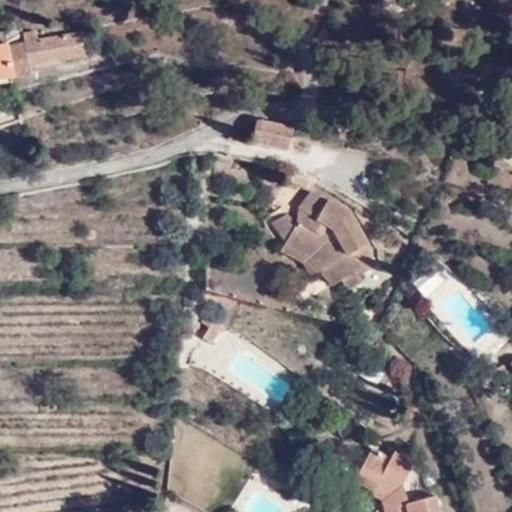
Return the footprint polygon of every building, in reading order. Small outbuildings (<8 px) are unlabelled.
[(34,24),(0,28),(0,41),(22,39),(26,62),(77,55),(74,30),(35,34),(34,24)] [(0,41),(0,45),(4,73),(27,70),(26,62),(22,39),(0,41)] [(277,124),(258,126),(252,141),(290,153),(298,132),(277,124)] [(271,229),(287,252),(309,264),(313,272),(323,287),(330,282),(342,299),(365,286),(361,279),(374,270),(364,254),(368,249),(349,218),(328,206),(323,210),(305,201),(293,219),(271,229)] [(444,263),(452,252),(437,242),(429,253),(444,263)] [(309,264),(287,252),(282,258),(300,270),(307,278),(313,272),(309,264)] [(436,511),(435,505),(408,511),(403,492),(415,471),(393,459),(386,467),(371,459),(349,495),(379,511),(436,511)]
